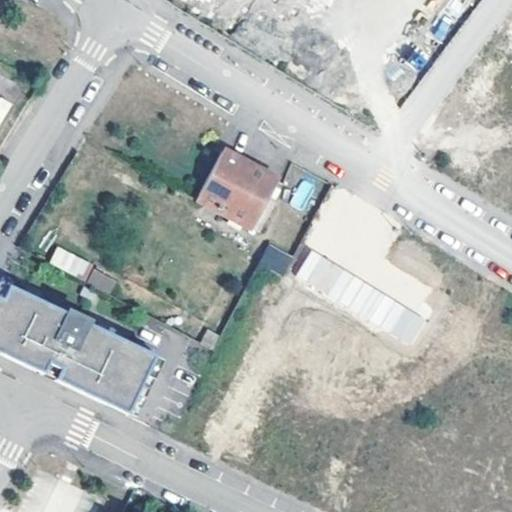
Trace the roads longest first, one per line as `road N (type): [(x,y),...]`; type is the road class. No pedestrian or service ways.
road 1 (residential): [(120,14),(511,255)]
road 2 (residential): [(251,511),(29,408)]
road 3 (residential): [(0,204),(120,14)]
road 4 (unknown): [(384,176),(497,0)]
